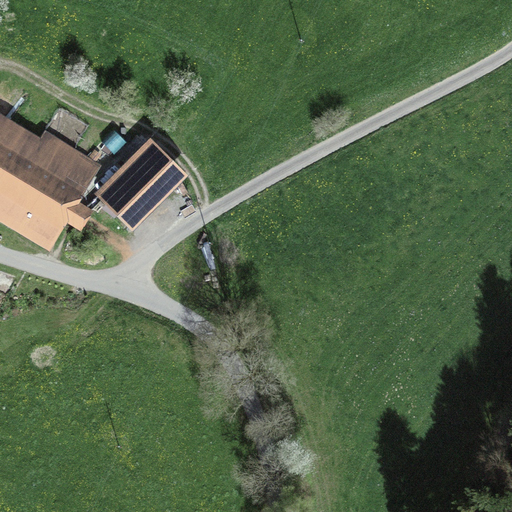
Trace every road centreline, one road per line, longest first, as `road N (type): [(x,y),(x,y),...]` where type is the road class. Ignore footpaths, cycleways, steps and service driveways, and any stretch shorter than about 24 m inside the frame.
road 1 (track): [(511,49),(203,215)]
road 2 (unclassified): [(279,511),(279,483),(248,392),(219,342),(184,313),(117,289)]
road 3 (residential): [(117,289),(0,259)]
